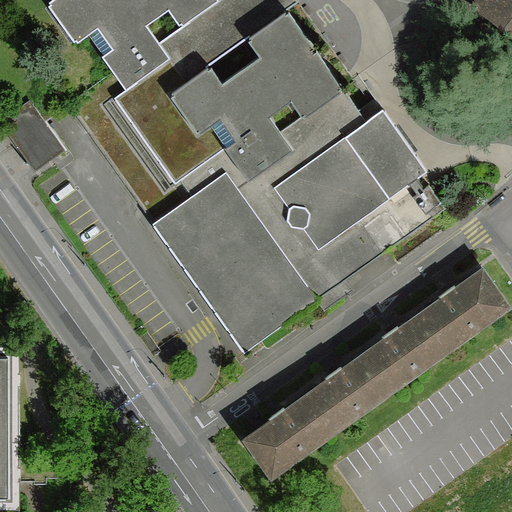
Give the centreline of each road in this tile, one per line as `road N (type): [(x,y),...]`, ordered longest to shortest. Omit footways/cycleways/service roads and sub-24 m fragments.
road 1 (residential): [(180,444),(500,218)]
road 2 (secondary): [(0,192),(180,444)]
